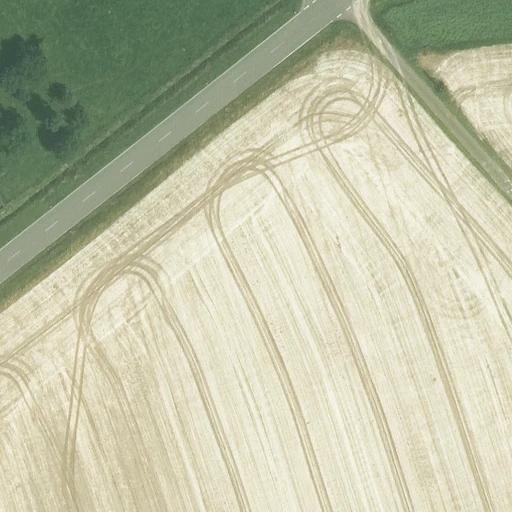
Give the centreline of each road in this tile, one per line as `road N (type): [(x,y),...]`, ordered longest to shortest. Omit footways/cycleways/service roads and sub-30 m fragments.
road 1 (tertiary): [(332,4),(0,265)]
road 2 (track): [(511,191),(346,0)]
